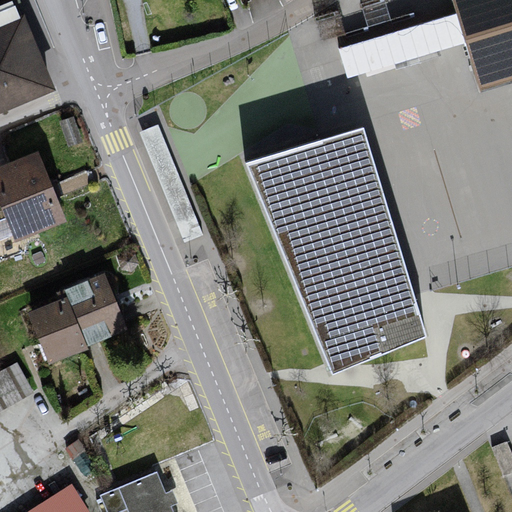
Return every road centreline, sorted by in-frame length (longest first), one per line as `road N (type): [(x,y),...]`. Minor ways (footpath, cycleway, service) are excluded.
road 1 (residential): [(99,95),(272,511)]
road 2 (residential): [(316,0),(99,95)]
road 3 (residential): [(511,394),(356,511)]
